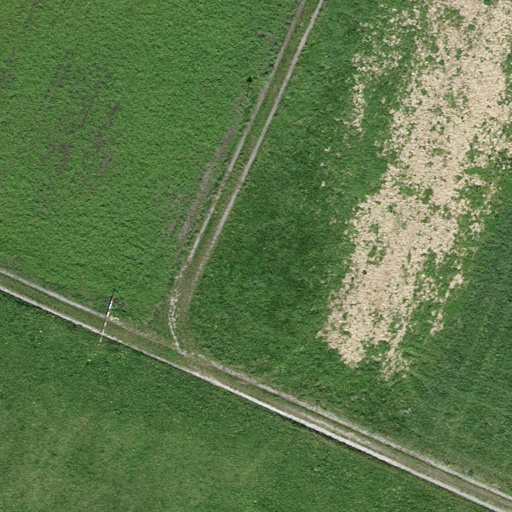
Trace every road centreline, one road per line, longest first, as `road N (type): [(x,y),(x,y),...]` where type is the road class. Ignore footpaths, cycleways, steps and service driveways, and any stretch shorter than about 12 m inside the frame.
road 1 (track): [(511,504),(0,276)]
road 2 (track): [(316,0),(168,351)]
